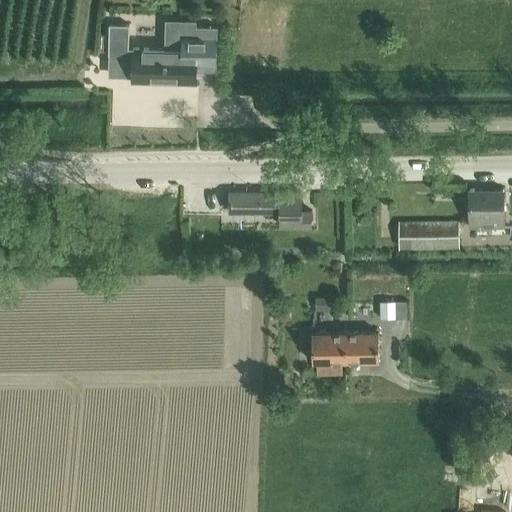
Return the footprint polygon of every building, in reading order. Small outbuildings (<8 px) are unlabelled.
[(110,34),(109,60),(134,61),(134,79),(197,81),(197,71),(197,59),(217,59),(217,37),(218,26),(195,25),(195,37),(181,37),(178,37),(166,36),(165,36),(165,48),(134,48),(130,48),(130,35),(110,34)] [(470,189),(471,227),(506,226),(505,188),(470,189)] [(281,211),(281,226),(312,225),(312,210),(302,210),(302,191),(234,192),(234,212),(281,211)] [(461,247),(461,227),(460,219),(399,220),(400,247),(461,247)] [(329,297),(315,297),(315,311),(329,311),(329,297)] [(380,318),(396,318),(395,301),(380,302),(380,318)] [(290,303),(280,303),(280,318),(290,318),(290,303)] [(346,332),(346,362),(380,361),(380,331),(346,332)] [(312,362),(346,362),(346,332),(312,332),(312,362)]
